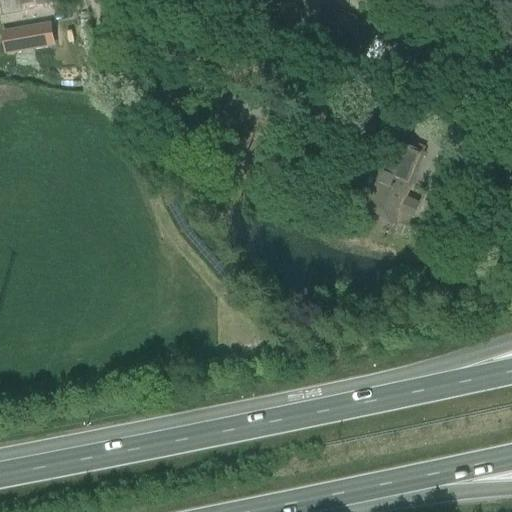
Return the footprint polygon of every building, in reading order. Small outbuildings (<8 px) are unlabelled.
[(49,0),(21,0),(22,8),(50,3),(49,0)] [(311,33),(363,56),(375,28),(323,5),(311,33)] [(49,25),(14,31),(18,52),(53,46),(49,25)] [(437,88),(449,59),(409,43),(398,72),(437,88)] [(479,123),(487,101),(475,97),(476,94),(451,84),(442,108),(479,123)] [(393,142),(363,213),(392,226),(394,223),(407,228),(411,219),(412,219),(418,204),(404,198),(424,150),(405,142),(403,146),(393,142)] [(446,243),(454,224),(435,216),(427,235),(446,243)]
